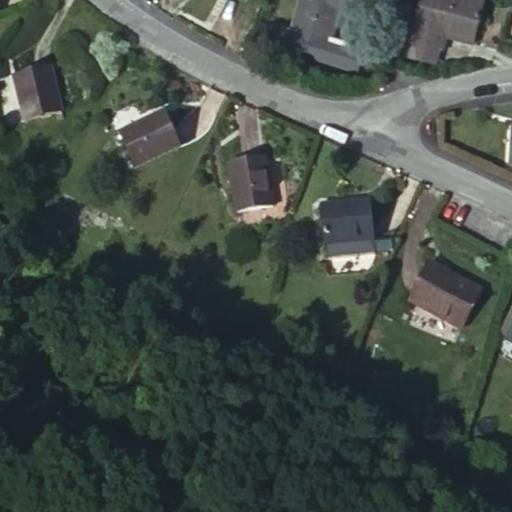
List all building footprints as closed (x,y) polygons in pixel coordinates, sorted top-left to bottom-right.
[(324,57),(329,44),(340,7),(350,9),(352,0),(301,0),(292,32),(288,46),(324,57)] [(422,0),(412,42),(443,50),(446,36),(471,43),(482,2),(472,0),(422,0)] [(360,53),(329,44),(324,57),(288,46),(292,32),(280,29),(273,50),(284,53),(285,49),(319,59),(317,64),(353,74),(360,53)] [(439,65),(439,64),(443,50),(412,42),(408,57),(434,64),(439,65)] [(62,112),(51,67),(14,76),(25,121),(62,112)] [(182,146),(166,112),(120,133),(136,167),(182,146)] [(273,206),(265,157),(229,163),(237,212),(273,206)] [(325,244),(374,239),(371,202),(321,206),(325,244)] [(375,252),(374,239),(325,244),(326,257),(375,252)] [(463,330),(483,292),(430,263),(410,301),(463,330)]
